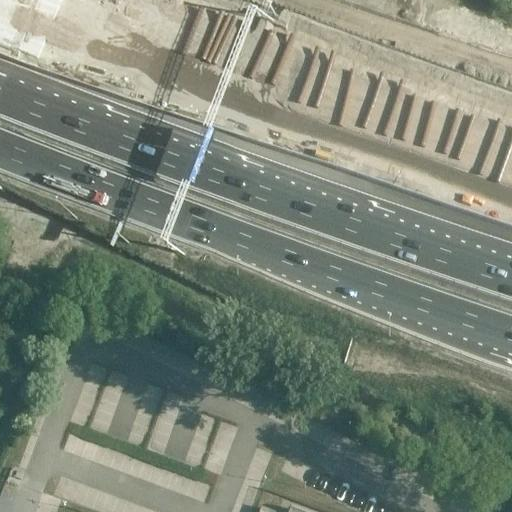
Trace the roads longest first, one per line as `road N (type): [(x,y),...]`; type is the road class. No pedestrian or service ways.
road 1 (motorway): [(0,150),(511,341)]
road 2 (motorway): [(511,189),(88,39)]
